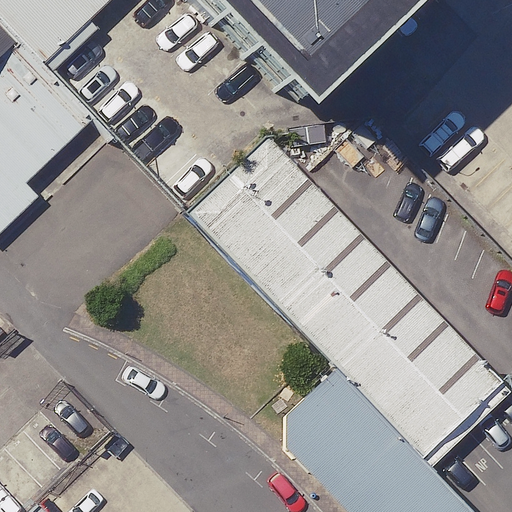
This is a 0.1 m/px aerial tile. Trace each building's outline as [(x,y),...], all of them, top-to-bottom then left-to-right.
[(315,31),(286,0),(12,0),(171,165),(315,31)] [(511,0),(286,0),(315,31),(511,239),(511,0)] [(0,244),(106,139),(0,32),(0,244)] [(342,375),(435,473),(511,400),(511,386),(269,129),(232,164),(185,208),(342,375)] [(397,511),(283,405),(237,461),(286,511),(397,511)]
